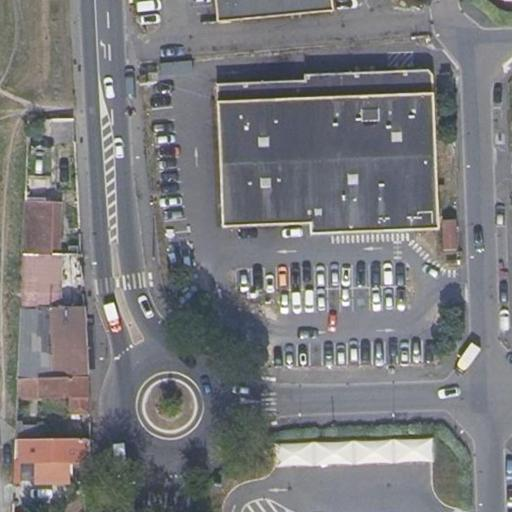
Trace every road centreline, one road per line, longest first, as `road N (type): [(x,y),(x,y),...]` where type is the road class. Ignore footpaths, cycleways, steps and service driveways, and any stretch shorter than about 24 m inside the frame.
road 1 (unknown): [(437,297),(422,264),(395,253),(211,254),(215,300),(252,330),(390,335),(417,326),(435,308)]
road 2 (unclassified): [(484,394),(473,56)]
road 3 (unclassified): [(484,394),(228,403)]
road 4 (primary): [(108,165),(102,283),(130,365)]
road 5 (primary): [(170,348),(140,305),(108,165)]
road 6 (primary): [(100,0),(108,165)]
road 7 (unknown): [(408,511),(351,500),(258,511)]
